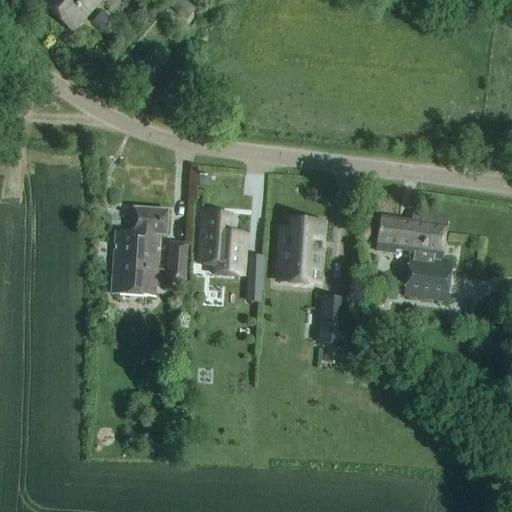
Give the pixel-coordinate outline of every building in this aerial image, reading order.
[(72,33),(101,0),(43,0),(40,4),(72,33)] [(172,0),(168,7),(188,23),(198,10),(185,0),(172,0)] [(102,13),(92,24),(104,35),(114,25),(102,13)] [(116,233),(111,296),(154,300),(159,237),(166,238),(168,213),(133,210),(131,234),(116,233)] [(414,214),(412,224),(381,220),(377,252),(396,255),(396,252),(411,254),(405,297),(447,303),(452,265),(442,264),(449,219),(414,214)] [(247,238),(232,237),(233,218),(203,216),(199,267),(211,267),(211,277),(245,279),(247,238)] [(278,229),(274,277),(319,280),(324,224),(284,220),(284,229),(278,229)] [(185,287),(188,245),(169,243),(166,285),(185,287)] [(249,260),(248,291),(260,291),(261,260),(249,260)] [(322,299),(319,345),(344,347),(348,301),(322,299)]
